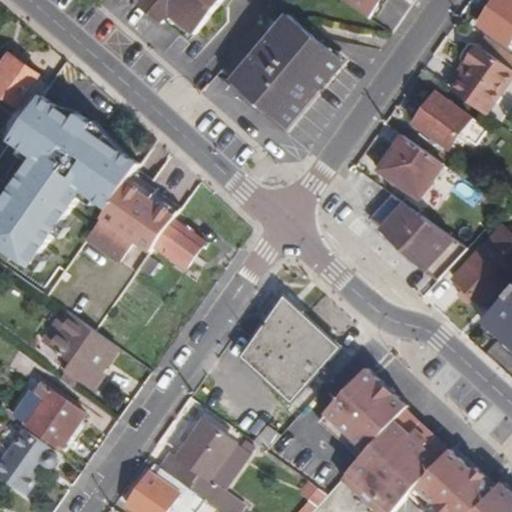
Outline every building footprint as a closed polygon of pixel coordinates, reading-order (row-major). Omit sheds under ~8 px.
[(146,0),(146,1),(168,18),(173,12),(199,32),(223,0),(146,0)] [(385,0),(346,0),(372,18),(385,0)] [(511,0),(497,0),(480,24),(510,45),(511,42),(511,0)] [(168,18),(146,1),(143,4),(165,22),(168,18)] [(173,12),(168,18),(194,37),(199,32),(173,12)] [(235,81),(289,127),(344,61),(290,16),(235,81)] [(511,50),(490,35),(484,46),(511,65),(511,50)] [(470,73),(457,91),(490,114),(511,82),(511,65),(484,46),(481,44),(469,59),(476,64),(470,73)] [(44,96),(51,87),(39,80),(41,77),(12,56),(5,66),(0,62),(0,94),(30,116),(44,97),(44,96)] [(464,69),(470,73),(476,64),(469,59),(464,69)] [(473,117),(439,93),(416,124),(435,137),(432,141),(437,144),(439,140),(451,148),(473,117)] [(44,96),(44,97),(30,116),(14,139),(27,148),(40,157),(35,164),(7,202),(0,212),(0,244),(32,268),(33,267),(40,256),(57,232),(64,223),(82,198),(87,191),(98,199),(97,200),(98,200),(111,210),(136,175),(142,166),(123,152),(118,148),(117,150),(108,144),(109,142),(92,130),(96,125),(95,124),(81,115),(81,114),(76,121),(67,115),(68,113),(67,112),(44,96)] [(67,115),(76,121),(81,114),(81,115),(83,113),(69,110),(67,112),(68,113),(67,115)] [(117,150),(118,148),(123,152),(125,150),(97,121),(95,124),(96,125),(92,130),(109,142),(108,144),(117,150)] [(446,164),(405,135),(381,170),(422,199),(446,164)] [(35,164),(40,157),(27,148),(22,155),(35,164)] [(169,198),(136,175),(111,210),(90,241),(122,264),(139,241),(154,252),(154,251),(160,242),(176,220),(178,218),(163,207),(169,198)] [(94,207),(98,200),(97,200),(98,199),(87,191),(82,198),(94,207)] [(470,246),(395,194),(374,217),(440,279),(470,246)] [(163,207),(178,218),(184,209),(169,198),(163,207)] [(207,241),(176,220),(160,242),(191,264),(207,241)] [(64,223),(57,232),(65,238),(72,228),(64,223)] [(511,276),(511,231),(505,225),(456,278),(465,287),(459,294),(469,303),(475,297),(484,304),(511,276)] [(154,252),(145,264),(154,270),(163,257),(154,251),(154,252)] [(48,262),(40,256),(33,267),(41,273),(48,262)] [(511,293),(488,320),(511,341),(511,293)] [(243,357),(305,413),(354,358),(287,296),(243,357)] [(47,344),(52,348),(75,316),(69,312),(47,344)] [(102,373),(120,348),(97,332),(75,316),(52,348),(74,364),(64,378),(76,387),(80,380),(95,390),(105,375),(102,373)] [(408,410),(411,406),(371,369),(323,421),(364,460),(408,410)] [(63,449),(87,416),(44,386),(37,396),(46,402),(30,426),(63,449)] [(364,460),(346,478),(383,511),(395,511),(409,497),(419,487),(452,449),(408,410),(364,460)] [(190,464),(178,480),(201,496),(207,500),(224,511),(235,511),(243,502),(223,488),(246,454),(236,446),(237,445),(226,437),(227,435),(207,421),(182,458),(190,464)] [(269,427),(256,442),(268,452),(282,438),(269,427)] [(54,455),(56,451),(28,431),(0,469),(0,476),(28,496),(41,478),(39,475),(46,465),(52,466),(56,464),(57,458),(54,455)] [(250,441),(245,447),(254,453),(258,446),(250,441)] [(465,460),(452,449),(419,487),(430,498),(465,460)] [(174,452),(163,468),(178,480),(190,464),(182,458),(174,452)] [(477,511),(498,490),(486,479),(488,478),(478,468),(476,470),(465,460),(430,498),(427,502),(433,508),(429,511),(477,511)] [(163,468),(158,465),(131,505),(140,511),(150,511),(156,506),(164,511),(190,511),(201,496),(178,480),(163,468)] [(511,511),(511,487),(505,481),(498,490),(477,511),(511,511)] [(331,495),(312,483),(303,494),(320,508),(331,495)] [(430,498),(419,487),(409,497),(425,511),(429,511),(433,508),(427,502),(430,498)] [(201,496),(190,511),(198,511),(207,500),(201,496)] [(313,511),(315,509),(308,503),(299,511),(313,511)]
